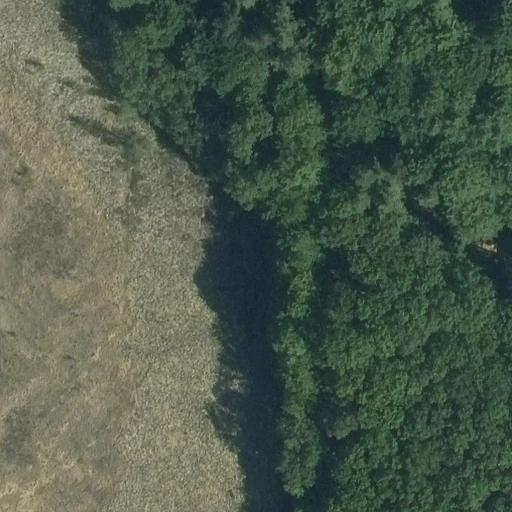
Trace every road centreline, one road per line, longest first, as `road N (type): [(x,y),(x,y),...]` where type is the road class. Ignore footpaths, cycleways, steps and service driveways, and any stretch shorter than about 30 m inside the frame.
road 1 (track): [(337,511),(319,84)]
road 2 (track): [(511,109),(355,95),(270,56)]
